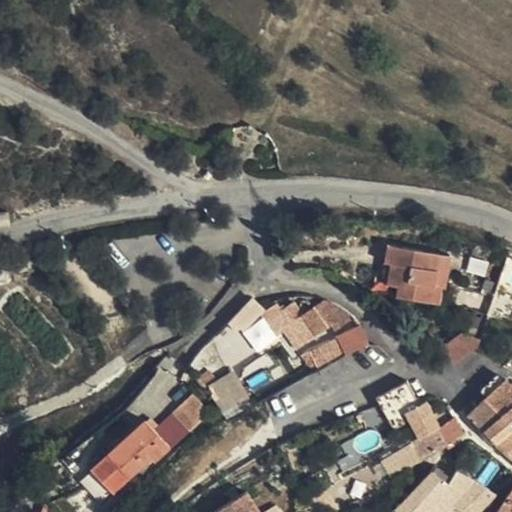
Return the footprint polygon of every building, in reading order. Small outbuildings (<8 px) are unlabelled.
[(450,266),(390,245),(374,287),(393,293),(392,299),(435,314),(450,266)] [(481,297),(493,266),(474,259),(463,290),(481,297)] [(455,310),(446,332),(462,338),(469,333),(474,317),(455,310)] [(338,333),(346,353),(373,342),(364,322),(338,333)] [(315,349),(299,327),(282,337),(298,359),(315,349)] [(311,329),(299,327),(315,349),(328,341),(321,336),(311,329)] [(298,359),(282,337),(273,343),(266,332),(247,345),(268,377),(298,359)] [(446,332),(437,356),(454,361),(462,338),(446,332)] [(309,363),(316,380),(339,370),(332,353),(309,363)] [(234,365),(208,382),(229,415),(255,398),(234,365)] [(390,419),(423,403),(410,377),(378,393),(390,419)] [(464,419),(481,403),(476,398),(460,415),(464,419)] [(481,442),(490,432),(502,421),(483,401),(481,403),(464,419),(462,421),(481,442)] [(228,418),(217,404),(192,423),(205,438),(228,418)] [(152,454),(170,437),(152,419),(134,437),(152,454)] [(445,438),(465,457),(481,442),(462,421),(445,438)] [(497,487),(505,479),(511,471),(511,429),(502,421),(490,432),(501,444),(478,469),(497,487)] [(465,457),(478,469),(501,444),(490,432),(481,442),(465,457)] [(392,447),(402,465),(419,454),(408,437),(392,447)] [(104,443),(73,474),(91,493),(108,476),(115,482),(129,466),(104,443)] [(402,465),(410,479),(442,458),(435,445),(419,454),(402,465)] [(398,487),(410,479),(402,465),(389,473),(398,487)] [(91,493),(73,474),(58,489),(77,508),(91,493)] [(511,484),(505,479),(497,487),(505,492),(511,484)] [(446,511),(448,510),(433,497),(422,508),(417,511),(446,511)] [(410,498),(396,511),(417,511),(422,508),(411,499),(410,498)]
